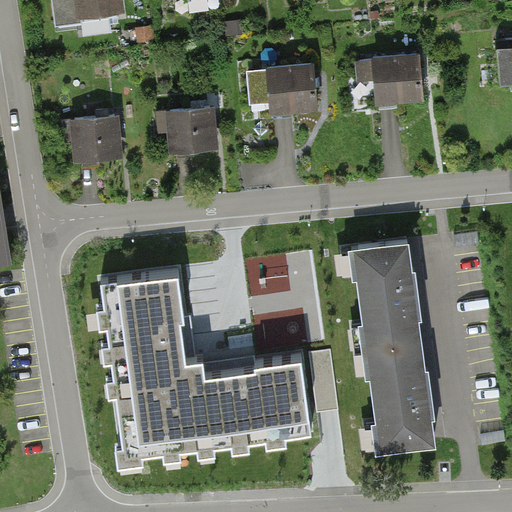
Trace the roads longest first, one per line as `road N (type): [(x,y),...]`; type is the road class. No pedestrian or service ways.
road 1 (residential): [(40,223),(511,180)]
road 2 (residential): [(40,223),(85,511)]
road 3 (residential): [(7,0),(40,223)]
road 4 (residential): [(511,504),(329,511)]
